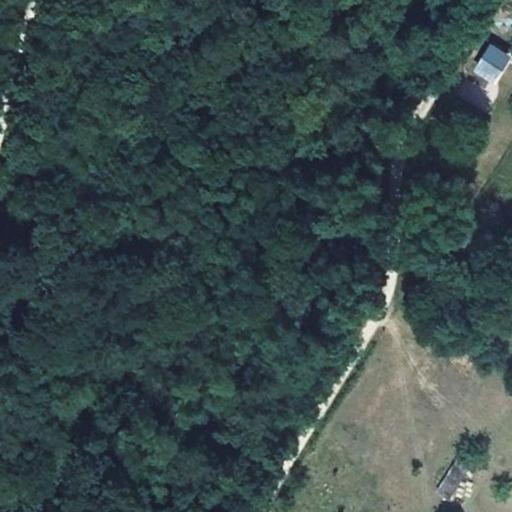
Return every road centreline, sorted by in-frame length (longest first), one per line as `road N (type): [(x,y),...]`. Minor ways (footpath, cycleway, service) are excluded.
road 1 (track): [(261,511),(389,297),(395,269),(388,183),(413,119),(486,0)]
road 2 (track): [(37,0),(0,121)]
